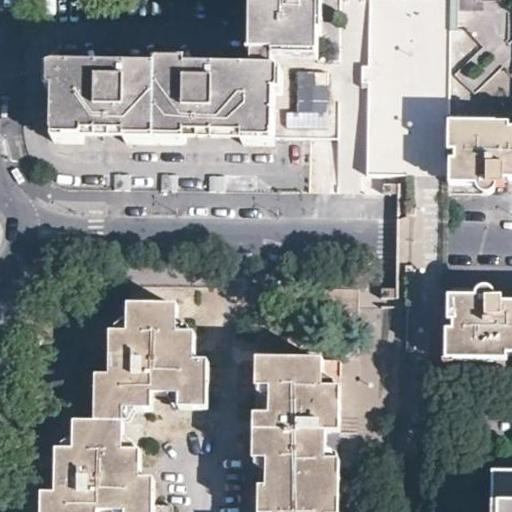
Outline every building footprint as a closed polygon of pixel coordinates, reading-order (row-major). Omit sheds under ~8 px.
[(318,56),(318,0),(253,0),(253,36),(252,56),(253,56),(274,56),(318,56)] [(457,32),(457,0),(406,0),(406,67),(369,67),(368,97),(368,177),(449,178),(449,152),(449,123),(449,51),(449,32),(457,32)] [(406,67),(406,0),(369,0),(369,67),(406,67)] [(274,70),(274,56),(253,56),(253,72),(185,71),(154,71),(53,71),(53,92),(53,138),(82,139),(124,139),(185,139),(243,140),(272,140),(274,95),(281,95),(281,74),(281,72),(275,72),(274,70)] [(154,63),(154,71),(185,71),(185,62),(154,62),(154,63)] [(302,141),(303,95),(281,95),(274,95),(272,140),(302,141)] [(325,141),(326,96),(303,95),(302,141),(325,141)] [(337,142),(338,96),(326,96),(325,141),(337,142)] [(453,178),(486,178),(487,123),(449,123),(449,152),(453,152),(453,178)] [(486,178),(486,193),(488,193),(492,191),(495,186),(498,185),(506,184),(506,180),(511,179),(511,129),(498,129),(497,124),(487,123),(486,178)] [(82,147),(82,139),(53,138),(53,146),(82,147)] [(184,148),(185,139),(124,139),(124,147),(184,148)] [(272,150),(272,140),(243,140),(243,149),(272,150)] [(448,361),(486,361),(487,290),(453,289),(453,331),(453,338),(449,337),(448,361)] [(487,290),(486,361),(495,362),(495,354),(511,353),(511,304),(506,305),(505,299),(498,299),(493,293),(487,290)] [(56,487),(152,488),(151,478),(138,478),(138,450),(124,450),(124,407),(152,407),(152,393),(180,394),(180,407),(208,407),(208,360),(196,359),(195,334),(194,333),(181,333),(179,332),(178,305),(128,305),(128,306),(127,332),(111,332),(110,376),(95,376),(95,402),(94,423),(74,422),(73,449),(57,449),(56,487)] [(258,360),(258,374),(291,375),(291,409),(297,410),(300,412),(299,444),(272,443),(271,495),(259,495),(257,494),(257,511),(338,511),(340,411),(340,387),(323,387),(322,360),(258,360)] [(258,460),(257,482),(257,494),(259,495),(271,495),(272,443),(299,444),(300,412),(297,410),(291,409),(291,375),(258,374),(257,414),(253,414),(253,416),(252,459),(258,460)] [(511,474),(501,475),(501,491),(500,508),(511,508),(511,474)] [(152,502),(152,488),(56,487),(56,494),(43,493),(42,511),(97,511),(98,510),(125,510),(125,511),(170,511),(171,502),(152,502)]
